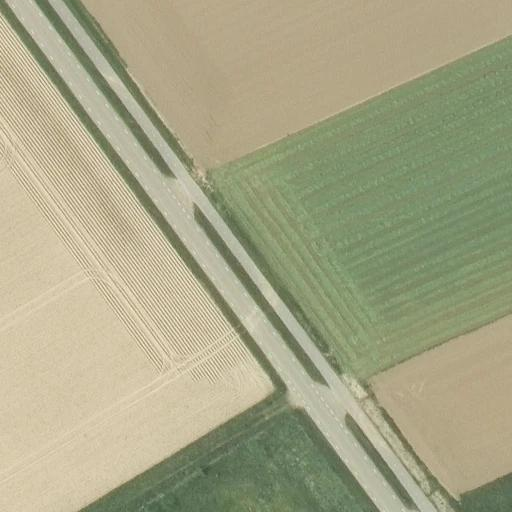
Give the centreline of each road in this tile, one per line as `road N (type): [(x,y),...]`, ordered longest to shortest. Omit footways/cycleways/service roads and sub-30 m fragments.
road 1 (tertiary): [(390,511),(17,0)]
road 2 (track): [(112,511),(303,391)]
